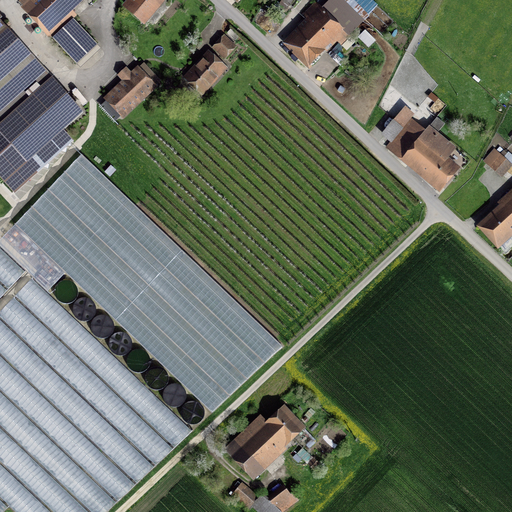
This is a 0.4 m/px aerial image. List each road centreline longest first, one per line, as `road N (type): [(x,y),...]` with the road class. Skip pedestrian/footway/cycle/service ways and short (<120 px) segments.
road 1 (track): [(126,511),(441,211)]
road 2 (residential): [(511,275),(216,0)]
